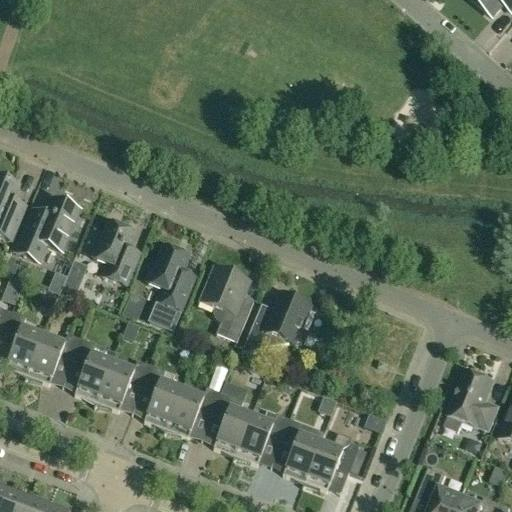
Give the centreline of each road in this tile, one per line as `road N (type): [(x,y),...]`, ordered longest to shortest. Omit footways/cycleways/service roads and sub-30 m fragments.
road 1 (residential): [(452,321),(0,134)]
road 2 (residential): [(377,511),(452,321)]
road 3 (residential): [(511,93),(404,0)]
road 4 (residential): [(124,466),(0,419)]
road 5 (residential): [(0,443),(116,488)]
road 6 (residential): [(236,511),(124,466)]
